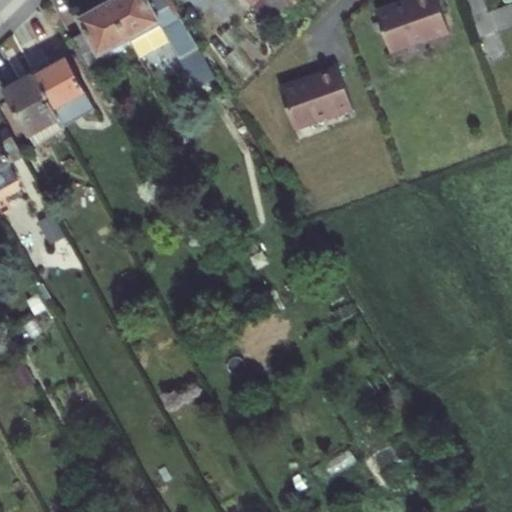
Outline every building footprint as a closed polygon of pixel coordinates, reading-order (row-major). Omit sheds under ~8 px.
[(129,39),(158,22),(164,31),(180,59),(199,48),(170,0),(110,0),(109,1),(129,39)] [(274,24),(297,0),(260,0),(255,5),(274,24)] [(438,0),(408,0),(377,11),(393,57),(452,37),(438,0)] [(78,17),(85,31),(71,39),(91,74),(105,65),(100,56),(129,39),(109,1),(78,17)] [(164,31),(158,22),(129,39),(134,48),(164,31)] [(105,65),(134,48),(129,39),(100,56),(105,65)] [(86,90),(66,55),(35,73),(54,108),(86,90)] [(339,67),(281,88),(295,132),(356,113),(339,67)] [(54,108),(35,73),(4,90),(28,134),(29,133),(59,117),(54,108)] [(36,146),(66,129),(59,117),(29,133),(36,146)] [(0,190),(33,172),(8,127),(0,131),(0,190)] [(410,406),(398,387),(384,395),(395,415),(410,406)]
